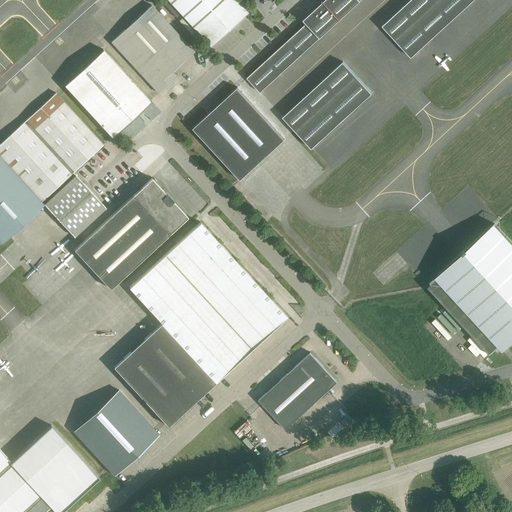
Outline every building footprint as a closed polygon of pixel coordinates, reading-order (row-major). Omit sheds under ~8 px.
[(247,12),(235,0),(168,0),(210,46),(247,12)] [(267,59),(247,77),(260,92),(280,73),(300,55),(320,37),(340,19),(360,0),(324,0),(323,1),(304,19),(303,19),(306,23),(287,41),(267,59)] [(409,0),(382,25),(411,57),(472,0),(409,0)] [(111,42),(158,93),(176,77),(172,71),(194,51),(151,5),(111,42)] [(103,49),(64,85),(112,137),(136,115),(140,114),(141,109),(150,101),(103,49)] [(282,117),(311,148),(372,93),(343,61),(282,117)] [(193,128),(240,179),(284,139),(237,87),(193,128)] [(56,93),(0,144),(0,155),(34,193),(30,197),(40,208),(44,204),(74,236),(106,207),(73,172),(103,144),(56,93)] [(34,193),(0,155),(0,242),(1,244),(40,208),(30,197),(34,193)] [(74,249),(110,289),(169,234),(188,217),(151,178),(133,195),(74,249)] [(162,324),(215,382),(287,316),(200,222),(130,287),(163,323),(162,324)] [(466,250),(436,278),(428,286),(489,354),(491,352),(490,352),(498,345),(502,350),(504,349),(503,348),(511,339),(511,242),(494,224),(466,250)] [(215,382),(162,324),(114,367),(168,426),(215,382)] [(258,399),(285,429),(315,402),(314,400),(334,381),(322,368),(324,367),(310,352),(258,399)] [(118,390),(74,431),(108,468),(115,475),(159,434),(118,390)] [(340,420),(346,426),(348,429),(355,423),(347,414),(340,420)] [(245,432),(252,421),(247,417),(240,428),(245,432)] [(56,511),(61,511),(88,487),(99,477),(51,425),(11,462),(0,449),(0,511),(44,511),(51,506),(56,511)]
